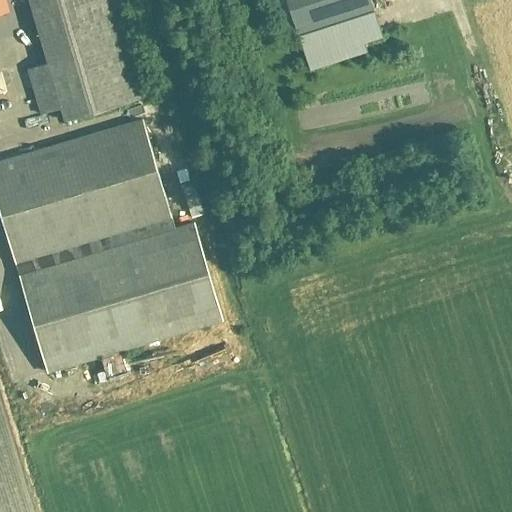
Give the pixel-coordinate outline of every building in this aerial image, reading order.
[(0,0),(0,15),(8,13),(4,0),(0,0)] [(27,69),(40,114),(61,108),(65,121),(142,99),(113,0),(29,0),(47,63),(27,69)] [(370,0),(286,0),(298,37),(374,13),(370,0)] [(465,30),(471,48),(482,45),(475,26),(465,30)] [(346,36),(333,38),(336,51),(308,57),(312,72),(360,61),(356,44),(348,46),(346,36)] [(142,120),(0,162),(0,215),(14,263),(171,216),(142,120)] [(195,178),(184,181),(193,218),(205,215),(195,178)] [(223,321),(194,224),(17,277),(46,373),(223,321)]
